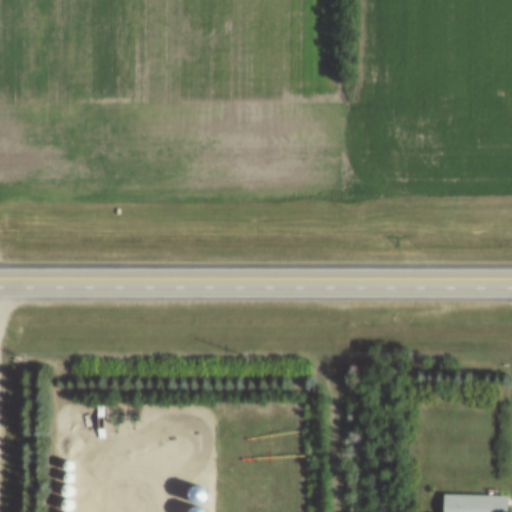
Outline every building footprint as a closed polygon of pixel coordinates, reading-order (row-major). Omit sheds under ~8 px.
[(69,471),(72,470),(74,467),(74,464),(72,461),(69,460),(66,461),(64,464),(64,468),(66,470),(69,471)] [(69,484),(73,483),(75,480),(75,477),(73,474),(69,473),(66,474),(64,477),(64,480),(66,483),(69,484)] [(68,498),(72,497),(74,494),(74,490),(72,486),(68,485),(64,487),(62,490),(62,494),(64,497),(68,498)] [(199,504),(204,502),(207,499),(209,494),(207,490),(204,486),(199,485),(195,486),(191,490),(190,494),(191,499),(195,502),(199,504)] [(445,511),(446,494),(511,496),(509,511),(445,511)] [(72,511),(74,508),(74,504),(72,501),(68,500),(64,501),(62,504),(62,508),(64,511),(72,511)]
